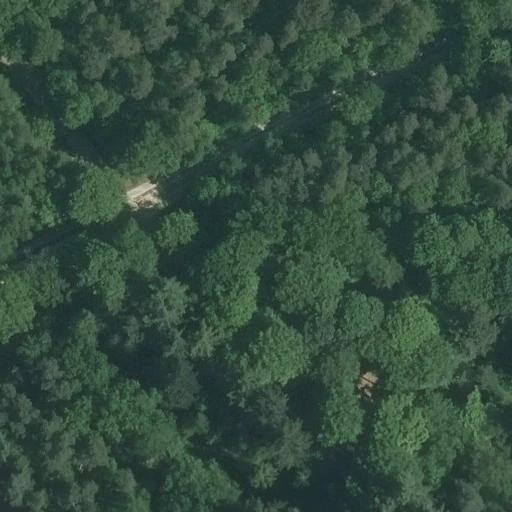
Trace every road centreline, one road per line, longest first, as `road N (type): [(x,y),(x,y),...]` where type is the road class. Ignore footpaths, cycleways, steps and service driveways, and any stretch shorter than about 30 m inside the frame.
road 1 (track): [(0,46),(369,511)]
road 2 (track): [(511,41),(414,70),(325,110),(0,280)]
road 3 (track): [(511,270),(307,267),(129,216)]
